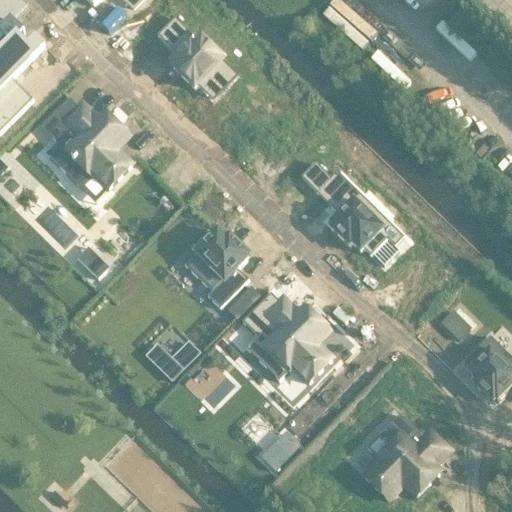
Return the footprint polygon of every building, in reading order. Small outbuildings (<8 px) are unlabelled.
[(202,42),(193,51),(187,45),(193,39),(175,21),(158,39),(174,56),(171,59),(175,64),(172,67),(175,70),(173,71),(176,74),(180,78),(195,93),(198,90),(207,99),(232,73),(202,42)] [(26,44),(11,29),(0,40),(0,42),(3,45),(0,48),(0,104),(46,58),(37,48),(30,55),(22,48),(26,44)] [(71,103),(42,132),(57,146),(46,158),(79,191),(93,177),(110,193),(132,170),(115,154),(129,141),(106,118),(99,126),(83,110),(80,112),(71,103)] [(0,164),(0,182),(9,173),(1,164),(0,164)] [(331,181),(317,196),(341,220),(333,228),(334,229),(331,232),(350,251),(353,248),(361,257),(364,254),(371,261),(388,244),(395,251),(404,242),(337,175),(331,181)] [(218,235),(185,269),(212,296),(208,300),(221,313),(249,284),(238,273),(247,264),(246,262),(249,259),(230,241),(227,244),(218,235)] [(78,262),(99,283),(110,271),(89,251),(78,262)] [(332,365),(316,349),(329,335),(316,322),(309,315),(307,313),(300,320),(284,304),(281,307),(271,298),(243,326),(257,341),(246,352),(280,386),(294,372),(310,388),(332,365)] [(454,338),(459,344),(470,333),(465,327),(454,338)] [(511,391),(511,361),(490,341),(464,367),(471,374),(469,377),(477,386),(475,388),(493,407),(496,404),(498,406),(511,391)] [(404,488),(418,501),(440,479),(433,472),(449,455),(430,437),(425,443),(401,419),(368,452),(382,466),(365,482),(388,504),(404,488)]
